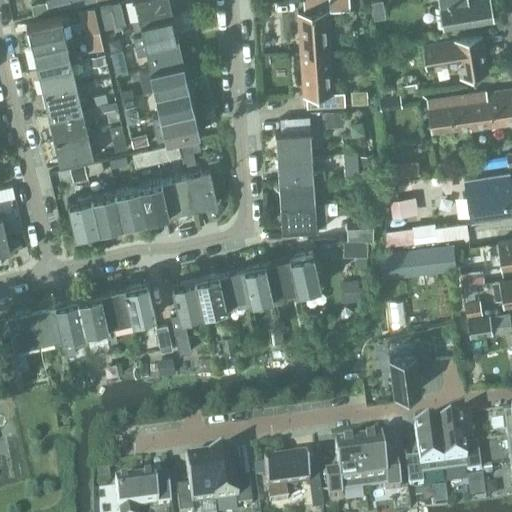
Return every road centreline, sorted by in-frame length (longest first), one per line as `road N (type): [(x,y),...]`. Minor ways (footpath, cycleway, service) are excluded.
road 1 (residential): [(58,272),(238,228),(248,216),(252,156),(239,0)]
road 2 (residential): [(124,445),(511,397)]
road 3 (residential): [(58,272),(0,17)]
